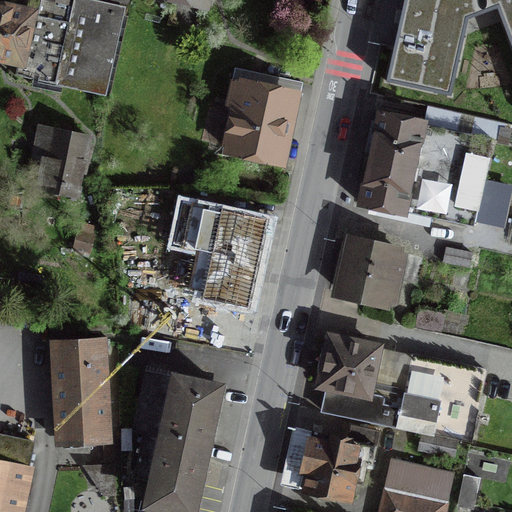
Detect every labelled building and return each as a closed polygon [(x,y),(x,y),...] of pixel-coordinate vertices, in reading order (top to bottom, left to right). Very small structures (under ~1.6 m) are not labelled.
[(0,0),(0,68),(30,75),(47,3),(32,0),(0,0)] [(81,3),(81,0),(53,0),(51,8),(79,13),(81,3)] [(214,15),(217,0),(155,0),(155,2),(214,15)] [(497,8),(511,47),(511,0),(403,0),(386,81),(451,95),(467,20),(497,8)] [(131,14),(81,3),(79,13),(62,91),(111,102),(131,14)] [(283,169),(297,98),(236,86),(222,157),(283,169)] [(424,125),(378,115),(358,206),(405,216),(424,125)] [(82,209),(96,143),(43,132),(37,160),(53,163),(45,201),(82,209)] [(478,216),(484,187),(489,165),(465,160),(455,211),(478,216)] [(501,224),(507,192),(484,187),(478,216),(478,219),(501,224)] [(178,251),(208,257),(200,302),(250,312),(267,224),(217,214),(220,202),(189,195),(178,251)] [(93,258),(98,241),(82,237),(77,254),(93,258)] [(399,251),(346,241),(334,300),(387,310),(399,251)] [(469,256),(445,251),(442,264),(466,269),(469,256)] [(390,350),(336,338),(324,392),(378,404),(390,350)] [(106,342),(52,345),(57,445),(111,442),(106,342)] [(474,441),(487,377),(419,363),(406,427),(474,441)] [(139,432),(165,439),(217,451),(232,389),(180,377),(179,383),(151,376),(139,432)] [(31,473),(37,447),(0,439),(0,511),(28,511),(37,474),(31,473)] [(165,439),(148,509),(147,511),(202,511),(217,451),(165,439)] [(456,463),(460,445),(425,439),(422,456),(456,463)] [(360,509),(372,453),(322,442),(310,499),(360,509)] [(448,511),(456,480),(396,467),(385,511),(448,511)] [(114,470),(82,470),(82,494),(114,494),(114,470)] [(462,479),(456,506),(471,510),(477,482),(462,479)]
